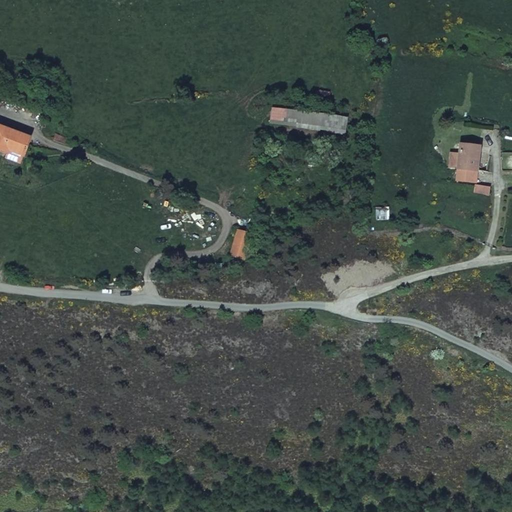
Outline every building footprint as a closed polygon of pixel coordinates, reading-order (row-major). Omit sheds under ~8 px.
[(8,150),(23,156),(30,139),(0,127),(0,151),(3,153),(4,149),(8,150)] [(66,140),(56,136),(53,142),(64,146),(66,140)] [(479,147),(461,145),(457,180),(476,182),(479,147)] [(474,193),(489,195),(491,187),(475,185),(474,193)] [(232,256),(245,260),(252,236),(239,232),(232,256)]
